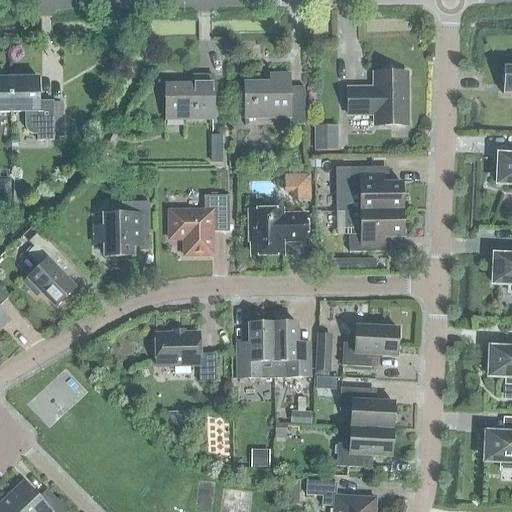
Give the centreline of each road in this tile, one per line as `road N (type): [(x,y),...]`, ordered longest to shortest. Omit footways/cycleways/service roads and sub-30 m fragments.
road 1 (residential): [(0,377),(127,305),(185,288),(437,286)]
road 2 (residential): [(437,286),(449,0)]
road 3 (residential): [(417,511),(429,465),(437,286)]
